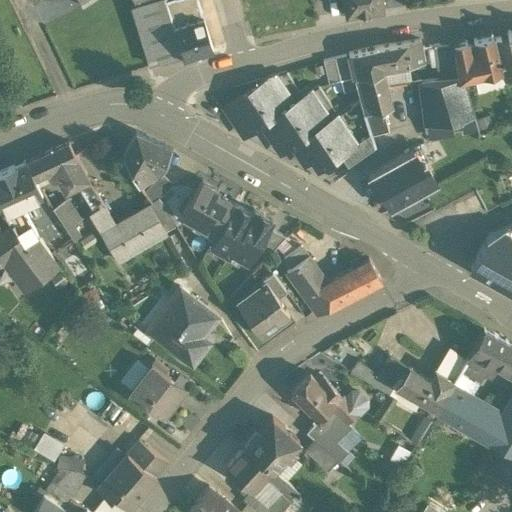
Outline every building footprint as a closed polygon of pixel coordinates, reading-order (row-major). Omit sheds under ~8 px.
[(76,0),(82,8),(95,0),(76,0)] [(148,0),(131,6),(151,67),(182,57),(173,26),(164,0),(148,0)] [(195,0),(164,0),(173,26),(201,17),(195,0)] [(342,0),(345,12),(358,11),(368,10),(368,9),(382,7),(381,0),(342,0)] [(201,17),(173,26),(182,57),(211,48),(201,17)] [(511,32),(493,37),(501,71),(503,77),(511,75),(511,32)] [(493,35),(473,39),(478,62),(470,64),(469,64),(472,77),(473,77),(478,76),(501,71),(493,37),(493,35)] [(419,40),(377,47),(348,54),(354,78),(382,72),(380,63),(406,58),(407,65),(423,62),(419,40)] [(466,41),(453,43),(458,78),(458,81),(463,80),(472,77),(469,64),(470,64),(466,41)] [(453,43),(436,45),(441,80),(458,78),(453,43)] [(346,55),(322,61),(328,83),(339,81),(342,93),(355,89),(346,55)] [(501,71),(478,76),(479,80),(481,88),(506,83),(503,77),(501,71)] [(354,78),(362,113),(384,107),(391,106),(382,72),(354,78)] [(244,136),(262,124),(288,107),(269,78),(225,107),(244,136)] [(441,80),(420,82),(424,118),(425,123),(473,115),(463,80),(458,81),(458,78),(441,80)] [(281,153),(292,145),(325,124),(306,95),(288,107),(262,124),(281,153)] [(384,107),(362,113),(371,133),(389,130),(384,107)] [(425,123),(422,124),(420,124),(424,140),(456,134),(478,130),(473,115),(425,123)] [(346,129),(337,116),(325,124),(292,145),(304,164),(310,160),(316,170),(339,155),(351,148),(340,132),(346,129)] [(171,149),(135,132),(122,155),(137,181),(154,172),(159,173),(171,149)] [(370,135),(351,148),(339,155),(347,167),(374,149),(370,135)] [(67,143),(25,162),(33,179),(47,173),(52,171),(57,180),(64,194),(79,187),(88,182),(67,143)] [(382,192),(391,210),(437,186),(424,161),(421,163),(414,150),(367,175),(377,194),(382,192)] [(25,162),(0,173),(0,210),(10,229),(12,228),(26,218),(19,205),(42,194),(34,181),(33,179),(25,162)] [(52,171),(47,173),(52,182),(57,180),(52,171)] [(160,174),(144,192),(151,202),(158,198),(161,196),(172,185),(160,174)] [(217,189),(201,180),(181,215),(215,235),(233,203),(215,193),(217,189)] [(88,182),(79,187),(89,205),(99,199),(88,182)] [(158,198),(151,202),(149,205),(160,224),(171,218),(161,202),(158,198)] [(99,199),(89,205),(93,211),(103,205),(99,199)] [(80,222),(67,201),(57,207),(52,210),(61,222),(67,232),(73,227),(80,222)] [(251,213),(233,203),(215,235),(212,241),(209,245),(228,256),(230,252),(252,213),(251,213)] [(93,211),(87,215),(116,262),(166,234),(160,224),(149,205),(115,225),(103,205),(93,211)] [(252,213),(230,252),(249,262),(256,249),(268,228),(272,221),(253,210),(251,213),(252,213)] [(26,218),(12,228),(24,248),(36,238),(38,237),(26,218)] [(38,237),(36,238),(50,258),(73,242),(68,234),(67,232),(61,222),(38,237)] [(511,223),(488,235),(470,266),(511,289),(511,223)] [(80,238),(73,227),(67,232),(68,234),(73,242),(80,238)] [(0,267),(4,264),(25,292),(57,267),(50,258),(36,238),(24,248),(12,228),(10,229),(1,236),(0,233),(0,267)] [(285,237),(268,228),(256,249),(268,255),(285,237)] [(300,245),(283,258),(290,268),(308,255),(300,245)] [(290,268),(286,271),(302,294),(324,278),(308,255),(290,268)] [(324,278),(302,294),(317,315),(381,281),(368,259),(327,281),(324,278)] [(286,292),(272,272),(262,280),(263,282),(265,281),(278,298),(286,292)] [(278,298),(265,281),(263,282),(252,290),(255,293),(238,305),(256,330),(261,326),(266,333),(289,316),(276,299),(278,298)] [(214,313),(179,286),(161,309),(168,314),(153,334),(191,363),(208,341),(198,334),(214,313)] [(75,297),(69,290),(59,298),(65,305),(75,297)] [(511,343),(483,327),(466,356),(480,365),(489,370),(494,361),(509,369),(511,363),(511,343)] [(452,379),(448,387),(463,395),(480,365),(466,356),(452,379)] [(404,370),(389,357),(376,375),(393,384),(404,370)] [(185,389),(151,363),(128,392),(163,419),(164,417),(163,417),(176,400),(176,401),(185,389)] [(452,379),(434,369),(428,378),(406,366),(404,370),(393,384),(394,385),(435,409),(448,387),(452,379)] [(321,374),(315,380),(309,372),(289,390),(315,417),(329,404),(346,421),(347,421),(357,411),(343,397),(321,374)] [(393,384),(376,375),(370,384),(389,394),(394,385),(393,384)] [(511,395),(503,410),(499,417),(496,415),(463,395),(448,387),(435,409),(511,453),(511,395)] [(357,391),(350,391),(343,397),(357,411),(364,405),(364,399),(357,391)] [(435,412),(418,402),(413,409),(430,419),(435,412)] [(346,421),(329,404),(315,417),(317,419),(314,422),(332,438),(348,422),(347,421),(346,421)] [(282,426),(271,416),(256,432),(253,430),(244,439),(248,442),(245,444),(270,467),(272,468),(282,456),(287,460),(295,450),(291,447),(297,440),(288,431),(292,427),(286,421),(282,426)] [(332,438),(314,422),(306,432),(323,448),(332,439),(332,438)] [(332,439),(323,448),(337,460),(346,451),(332,439)] [(167,462),(138,440),(126,453),(154,476),(167,462)] [(270,467),(245,444),(225,467),(250,489),(264,474),(270,467)] [(154,476),(126,453),(118,461),(146,485),(154,476)] [(83,461),(58,456),(55,466),(61,468),(63,468),(81,471),(83,461)] [(146,485),(118,461),(97,486),(106,495),(109,498),(113,494),(127,507),(146,485)] [(272,468),(270,467),(264,474),(268,478),(269,482),(289,501),(298,491),(272,468)] [(61,468),(43,493),(64,508),(85,475),(81,471),(63,468),(61,468)] [(236,511),(237,511),(208,487),(188,510),(190,511),(236,511)] [(64,508),(43,493),(40,498),(31,511),(60,511),(62,511),(64,508)] [(33,494),(24,507),(31,511),(40,498),(33,494)] [(122,511),(127,507),(113,494),(109,498),(106,495),(99,503),(111,511),(122,511)] [(111,511),(99,503),(91,511),(111,511)]
